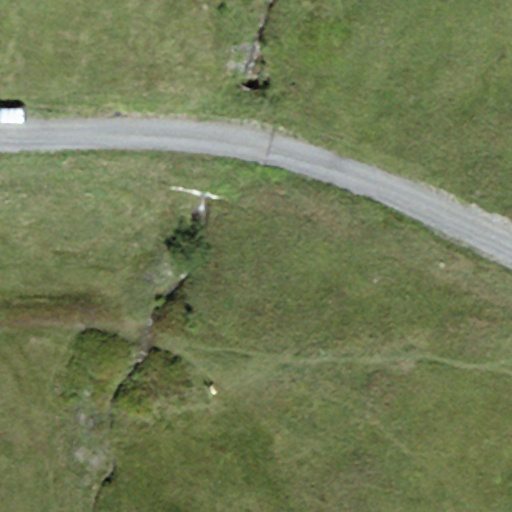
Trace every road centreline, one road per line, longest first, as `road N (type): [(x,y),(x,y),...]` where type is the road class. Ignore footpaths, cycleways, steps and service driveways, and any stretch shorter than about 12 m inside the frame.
road 1 (track): [(0,130),(258,144),(511,246)]
road 2 (track): [(260,511),(211,364),(26,317),(0,320)]
